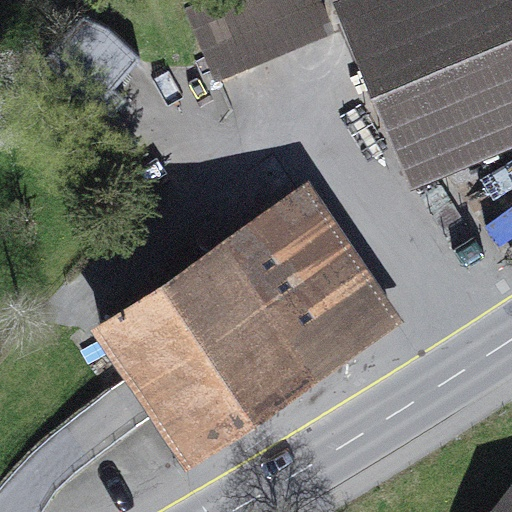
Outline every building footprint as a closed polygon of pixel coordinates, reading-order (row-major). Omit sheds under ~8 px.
[(219,0),(189,12),(217,79),(331,31),(318,0),(219,0)] [(511,0),(394,0),(348,19),(408,162),(511,119),(511,0)] [(60,82),(101,120),(108,120),(126,99),(115,88),(139,60),(138,54),(108,26),(84,14),(77,20),(80,27),(50,62),(61,74),(60,82)] [(47,61),(50,62),(80,27),(77,20),(46,55),(47,61)] [(392,319),(307,194),(103,330),(133,375),(144,391),(158,411),(188,456),(392,319)] [(220,241),(219,230),(209,225),(200,231),(201,242),(211,247),(220,241)] [(511,511),(511,487),(490,511),(511,511)]
